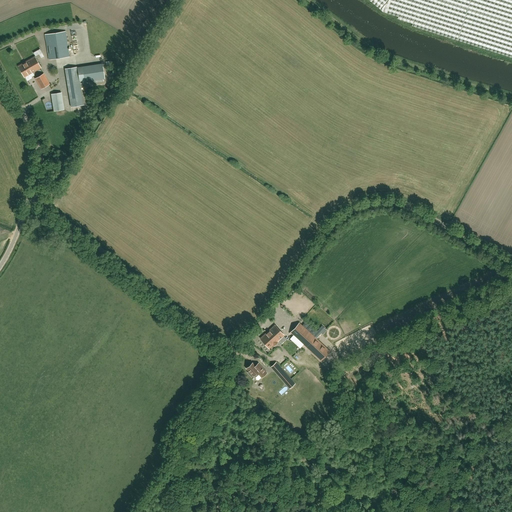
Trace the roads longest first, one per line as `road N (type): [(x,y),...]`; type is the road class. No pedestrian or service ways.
road 1 (residential): [(511,265),(401,205),(358,208),(331,228),(253,331),(229,341),(212,336),(31,193)]
road 2 (track): [(511,95),(384,54),(308,0)]
road 3 (unclassified): [(31,193),(38,151),(0,74)]
